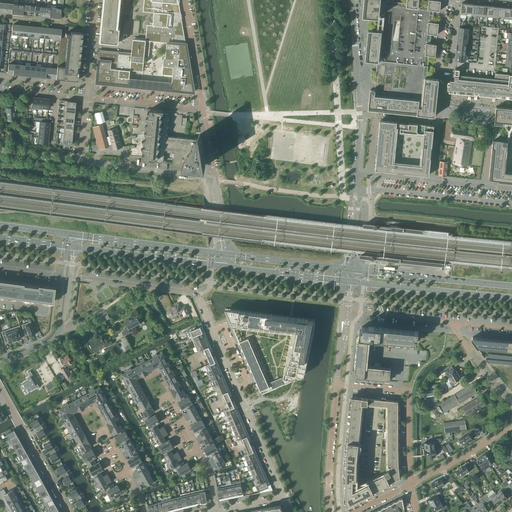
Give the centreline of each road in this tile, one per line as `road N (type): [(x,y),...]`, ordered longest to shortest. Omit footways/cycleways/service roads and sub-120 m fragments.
road 1 (residential): [(286,498),(199,296),(71,276)]
road 2 (unclassified): [(352,0),(360,127),(354,173)]
road 3 (residential): [(410,484),(405,392),(336,385)]
road 4 (secondary): [(351,282),(511,298)]
road 5 (secondary): [(511,286),(352,269)]
road 6 (unclassified): [(511,188),(354,173)]
road 7 (unclassified): [(359,189),(511,203)]
road 8 (secondary): [(224,255),(73,235)]
road 9 (secondary): [(75,247),(223,267)]
road 10 (residential): [(444,0),(438,67),(449,68),(455,0)]
road 11 (residential): [(198,449),(168,392),(153,401),(183,457)]
road 12 (residential): [(67,511),(0,390)]
road 13 (unclassified): [(213,179),(80,160)]
road 14 (residential): [(336,385),(329,511)]
